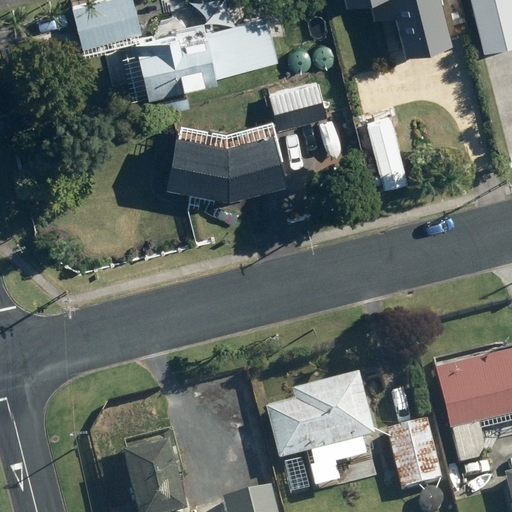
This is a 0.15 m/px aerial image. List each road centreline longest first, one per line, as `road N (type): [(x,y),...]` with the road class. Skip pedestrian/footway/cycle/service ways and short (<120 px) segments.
road 1 (tertiary): [(0,359),(511,232)]
road 2 (tertiary): [(0,374),(36,511)]
